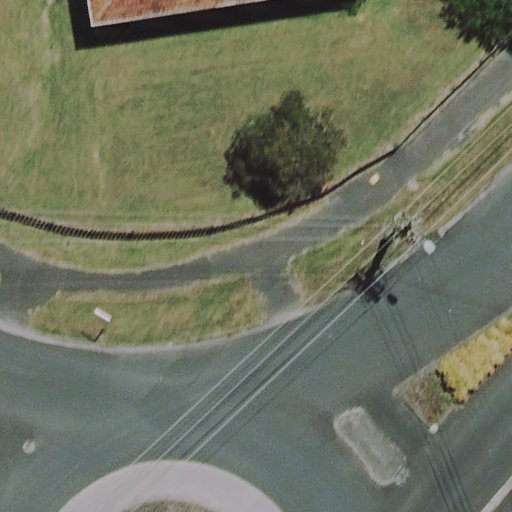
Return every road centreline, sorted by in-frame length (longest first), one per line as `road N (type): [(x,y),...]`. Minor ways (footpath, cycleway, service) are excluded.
road 1 (residential): [(6,511),(47,462),(101,429),(164,416),(227,424),(284,453),(328,499)]
road 2 (residential): [(511,317),(328,499)]
